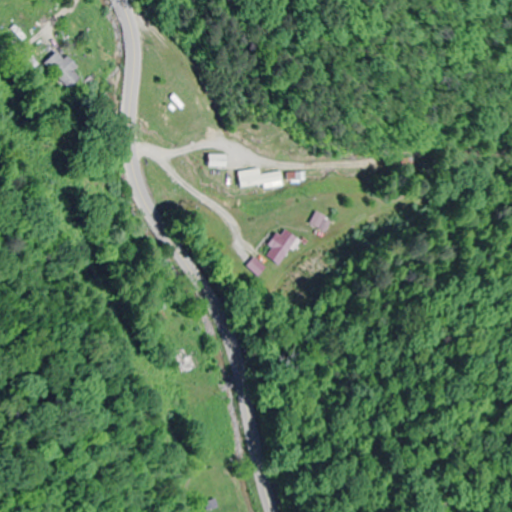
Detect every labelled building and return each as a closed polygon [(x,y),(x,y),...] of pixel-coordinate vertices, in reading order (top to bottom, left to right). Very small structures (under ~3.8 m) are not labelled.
[(80,75),(54,50),(42,63),(67,88),(80,75)] [(224,167),(224,154),(205,154),(205,167),(224,167)] [(281,172),(259,174),(259,169),(237,171),(238,186),(282,182),(281,172)] [(325,231),(330,219),(312,212),(307,224),(325,231)] [(264,247),(267,248),(262,255),(278,267),(297,241),(279,227),(264,247)]
